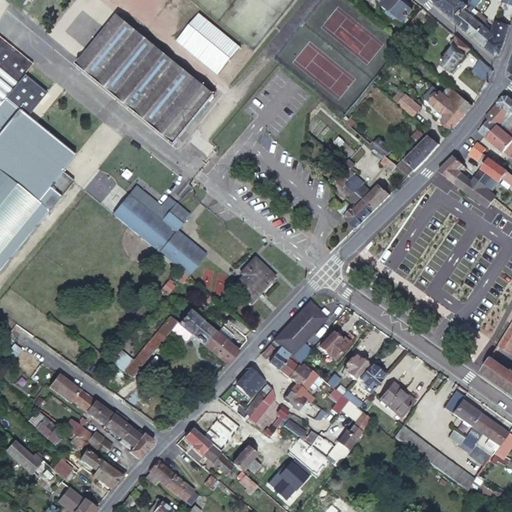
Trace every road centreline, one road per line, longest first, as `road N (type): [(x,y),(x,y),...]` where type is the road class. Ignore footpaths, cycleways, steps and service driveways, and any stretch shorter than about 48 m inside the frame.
road 1 (unknown): [(439,354),(500,235),(487,214),(465,214),(394,321)]
road 2 (residential): [(322,271),(448,145),(498,68)]
road 3 (residential): [(511,405),(322,271)]
road 4 (residential): [(163,437),(322,271)]
road 5 (residential): [(14,331),(163,437)]
